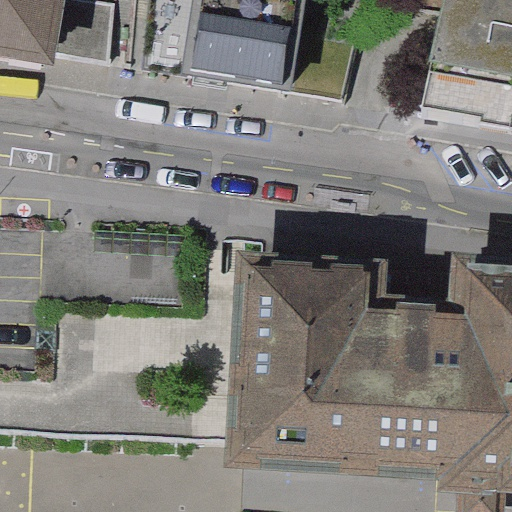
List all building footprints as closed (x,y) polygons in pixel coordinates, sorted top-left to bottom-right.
[(62,0),(0,0),(0,59),(52,67),(54,55),(62,0)] [(115,6),(80,0),(62,0),(54,55),(109,62),(115,6)] [(278,0),(156,0),(146,76),(341,103),(354,11),(278,0)] [(511,0),(450,0),(425,122),(511,136),(511,0)] [(227,442),(236,268),(199,268),(198,313),(41,308),(39,370),(0,368),(0,430),(106,435),(227,442)] [(227,442),(225,469),(511,484),(511,274),(463,272),(461,306),(384,302),(386,276),(236,268),(227,442)]
